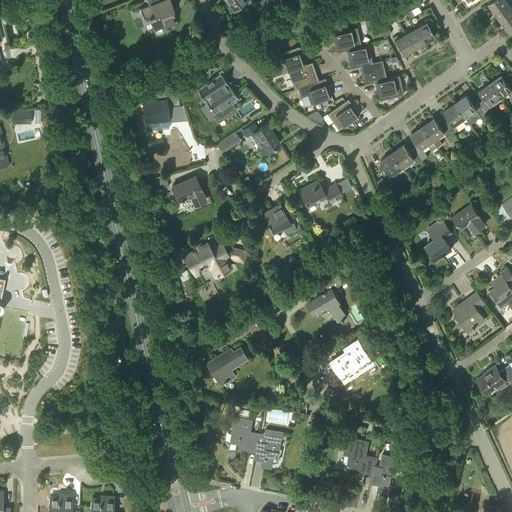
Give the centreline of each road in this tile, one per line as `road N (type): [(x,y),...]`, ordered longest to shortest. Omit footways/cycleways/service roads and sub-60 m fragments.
road 1 (secondary): [(158,418),(64,0)]
road 2 (residential): [(0,222),(42,248),(63,333),(56,373),(28,409),(27,466)]
road 3 (residential): [(328,139),(242,71),(202,0)]
road 4 (residential): [(482,441),(391,430),(310,402)]
road 5 (residential): [(419,302),(350,149)]
road 6 (residential): [(207,149),(221,180),(246,188),(262,186),(328,139)]
